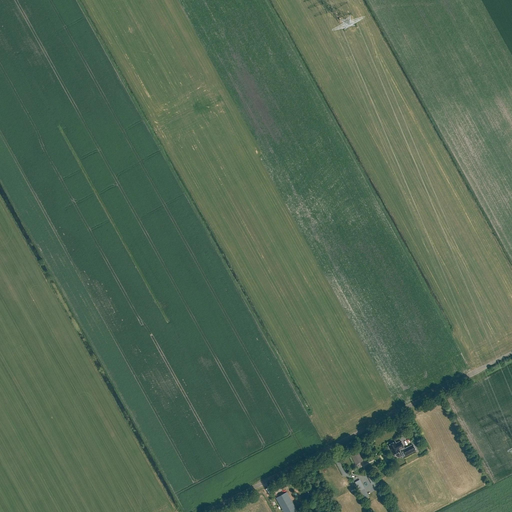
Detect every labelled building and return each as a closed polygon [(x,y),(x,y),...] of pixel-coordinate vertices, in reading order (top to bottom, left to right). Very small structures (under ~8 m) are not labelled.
[(404,449),(404,447),(401,441),(396,443),(395,442),(388,445),(388,447),(388,448),(388,449),(389,450),(390,449),(393,455),(400,451),(399,450),(401,448),(402,450),(405,456),(416,450),(413,445),(404,449)] [(356,465),(363,462),(358,451),(351,454),(356,465)] [(375,487),(378,485),(372,474),(368,476),(373,484),(375,487)] [(372,504),(360,480),(355,483),(368,506),(372,504)] [(276,498),(283,511),(294,511),(297,511),(287,493),(276,498)]
